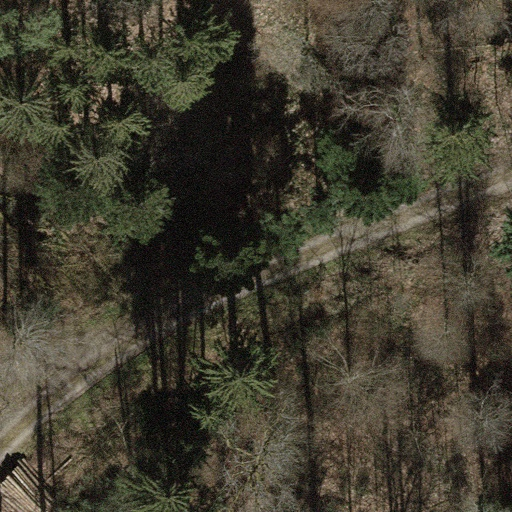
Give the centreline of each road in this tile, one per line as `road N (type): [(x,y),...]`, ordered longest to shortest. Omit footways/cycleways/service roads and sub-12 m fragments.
road 1 (track): [(511,172),(0,367)]
road 2 (track): [(0,427),(181,294)]
